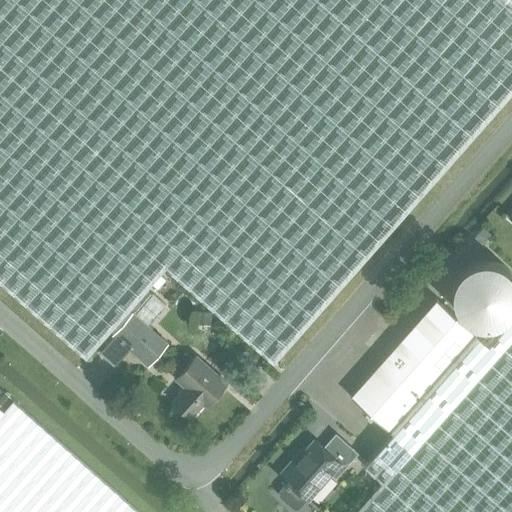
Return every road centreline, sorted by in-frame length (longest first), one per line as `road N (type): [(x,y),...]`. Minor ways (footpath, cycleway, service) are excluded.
road 1 (unclassified): [(190,477),(511,117)]
road 2 (unclassified): [(190,477),(0,310)]
